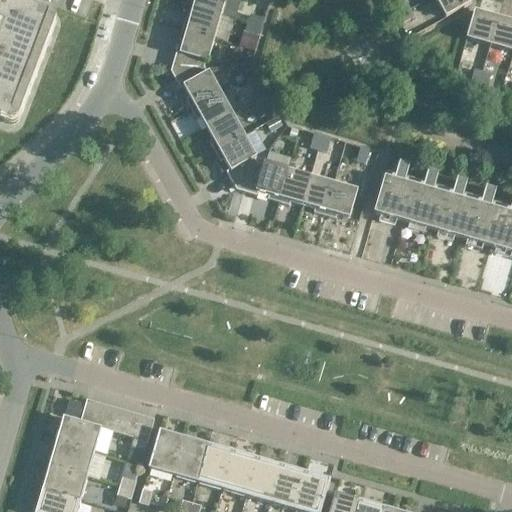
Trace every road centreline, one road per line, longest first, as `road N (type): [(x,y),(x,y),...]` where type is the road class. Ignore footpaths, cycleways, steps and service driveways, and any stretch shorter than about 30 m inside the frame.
road 1 (residential): [(511,498),(35,362),(19,368)]
road 2 (residential): [(107,92),(200,233),(511,321)]
road 3 (residential): [(0,204),(107,92)]
